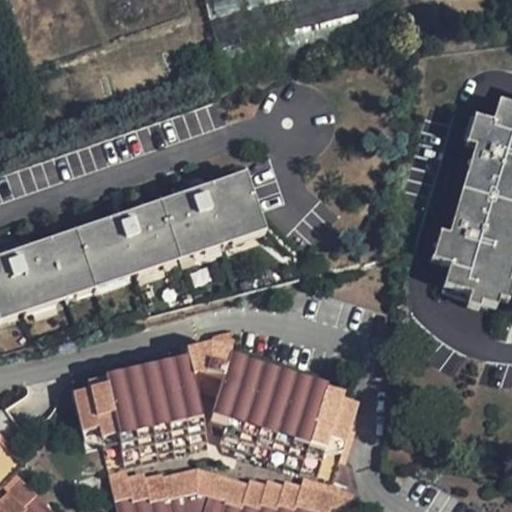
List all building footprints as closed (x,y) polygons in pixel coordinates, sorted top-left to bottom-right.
[(209,19),(280,0),(204,0),(206,6),(209,19)] [(395,32),(393,0),(280,0),(209,19),(205,20),(220,77),(395,32)] [(511,103),(498,99),(489,126),(479,123),(470,151),(443,239),(435,264),(445,267),(437,294),(491,311),(495,302),(505,306),(511,286),(506,284),(511,263),(511,103)] [(470,151),(479,123),(468,120),(459,148),(470,151)] [(0,260),(0,318),(261,230),(244,178),(205,191),(202,184),(175,192),(178,200),(144,212),(141,204),(114,213),(117,221),(30,251),(27,242),(1,251),(4,259),(0,260)] [(435,264),(443,239),(432,235),(424,261),(435,264)] [(190,368),(201,414),(211,416),(225,369),(227,360),(235,332),(211,338),(213,347),(186,354),(188,362),(190,368)] [(243,365),(227,360),(225,369),(323,399),(325,393),(243,367),(243,365)] [(190,368),(188,362),(108,381),(109,387),(190,368)] [(109,387),(75,395),(89,452),(104,448),(111,473),(128,469),(210,450),(201,414),(190,368),(109,387)] [(323,399),(225,369),(211,416),(210,419),(214,437),(221,439),(220,444),(222,454),(305,479),(331,487),(354,409),(323,399)] [(0,490),(10,481),(20,472),(0,449),(0,490)] [(111,473),(112,482),(130,478),(128,469),(111,473)] [(149,473),(130,478),(131,483),(150,479),(149,473)] [(130,478),(112,482),(119,511),(347,511),(350,504),(334,499),(318,495),(302,490),(301,494),(284,488),(282,494),(265,489),(264,493),(250,488),(248,493),(231,488),(197,476),(165,484),(164,480),(151,483),(150,479),(131,483),(130,478)] [(331,487),(305,479),(302,490),(318,495),(334,499),(350,504),(353,494),(331,487)] [(10,481),(0,490),(0,495),(3,499),(16,486),(10,481)] [(233,483),(231,488),(248,493),(250,488),(233,483)] [(251,483),(250,488),(264,493),(265,489),(251,483)] [(267,483),(265,489),(282,494),(284,488),(267,483)] [(285,484),(284,488),(301,494),(302,490),(285,484)] [(0,511),(39,511),(16,486),(3,499),(5,502),(0,505),(0,511)]
